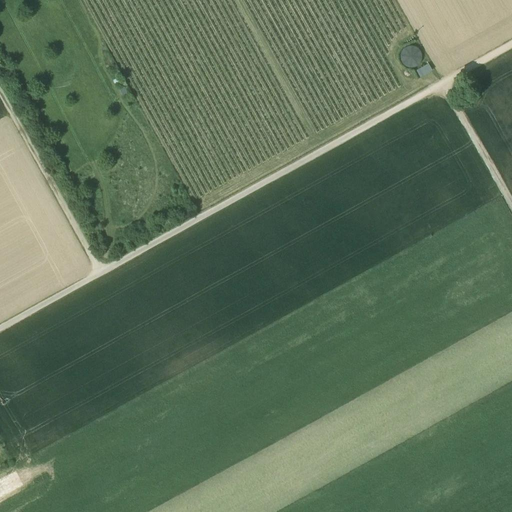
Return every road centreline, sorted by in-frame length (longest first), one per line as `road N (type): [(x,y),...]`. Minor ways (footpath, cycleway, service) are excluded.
road 1 (track): [(0,335),(511,47)]
road 2 (track): [(0,94),(101,278)]
road 3 (track): [(441,87),(511,210)]
